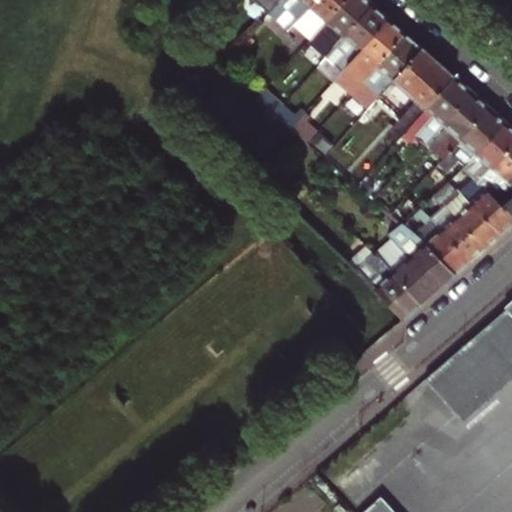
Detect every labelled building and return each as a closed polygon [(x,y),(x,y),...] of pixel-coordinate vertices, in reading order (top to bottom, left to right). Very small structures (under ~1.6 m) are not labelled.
[(285,0),(280,6),(272,13),(290,29),(304,16),(314,6),(319,0),(285,0)] [(323,30),(349,0),(319,0),(314,6),(304,16),(322,32),(323,30)] [(340,44),(346,38),(375,4),(370,0),(349,0),(323,30),(340,44)] [(349,66),(391,18),(375,4),(346,38),(353,44),(340,58),(349,66)] [(408,33),(391,18),(349,66),(336,79),(352,94),(408,33)] [(408,33),(352,94),(351,96),(370,111),(395,82),(425,48),(408,33)] [(353,44),(346,38),(340,44),(333,52),(340,58),(353,44)] [(425,48),(395,82),(418,101),(395,129),(403,136),(407,131),(456,75),(425,48)] [(456,75),(407,131),(418,139),(426,131),(434,138),(445,125),(474,91),(456,75)] [(492,106),(474,91),(445,125),(453,131),(436,152),(446,160),(492,106)] [(492,106),(446,160),(460,173),(465,169),(479,156),(510,122),(492,106)] [(318,131),(300,117),(292,125),(310,140),(318,131)] [(465,169),(476,179),(482,173),(486,177),(511,148),(511,123),(510,122),(479,156),(465,169)] [(511,177),(511,148),(486,177),(482,173),(476,179),(486,188),(495,196),(511,177)] [(511,177),(495,196),(500,200),(506,195),(510,198),(511,196),(511,177)] [(495,196),(486,188),(480,193),(468,180),(461,186),(457,182),(453,185),(504,230),(511,223),(511,210),(500,200),(495,196)] [(504,230),(453,185),(452,186),(449,183),(440,190),(445,196),(451,203),(489,244),(504,230)] [(440,190),(426,203),(473,258),(489,244),(451,203),(442,211),(435,204),(445,196),(440,190)] [(511,196),(510,198),(506,195),(500,200),(511,210),(511,196)] [(426,223),(419,229),(456,272),(473,258),(426,203),(416,212),(426,223)] [(388,229),(410,253),(439,287),(456,272),(419,229),(409,218),(404,214),(388,229)] [(421,303),(392,269),(375,248),(358,262),(406,317),(421,303)] [(439,287),(410,253),(392,269),(421,303),(439,287)] [(511,308),(508,312),(426,383),(456,417),(511,369),(511,308)] [(361,511),(399,511),(384,494),(361,511)]
